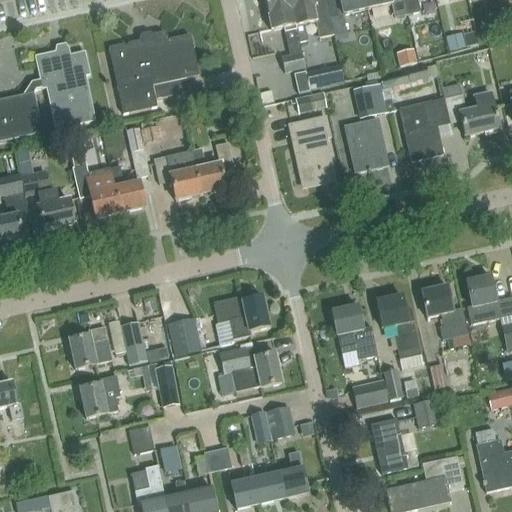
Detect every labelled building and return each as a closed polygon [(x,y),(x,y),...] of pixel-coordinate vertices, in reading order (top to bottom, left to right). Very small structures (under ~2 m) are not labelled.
[(305,71),(300,44),(299,44),(288,0),(263,0),(271,33),(284,30),(290,58),(282,59),(285,75),(305,71)] [(288,0),(299,44),(300,44),(308,42),(305,29),(316,27),(319,41),(334,37),(325,0),(288,0)] [(325,0),(334,37),(346,35),(342,17),(366,11),(363,0),(325,0)] [(389,0),(391,8),(404,6),(402,0),(389,0)] [(406,17),(420,14),(418,3),(428,0),(402,0),(404,6),(406,17)] [(108,50),(118,90),(124,116),(157,108),(155,101),(181,95),(178,82),(199,78),(190,37),(155,45),(151,43),(144,45),(140,43),(108,50)] [(36,91),(41,90),(46,89),(55,132),(95,123),(85,78),(90,77),(85,55),(58,61),(56,54),(34,58),(40,82),(32,84),(23,97),(0,102),(0,143),(42,135),(33,96),(36,91)] [(379,87),(385,115),(394,113),(391,99),(400,97),(399,94),(430,86),(428,79),(439,76),(436,66),(407,73),(407,76),(380,83),(381,87),(379,87)] [(306,74),(294,77),(298,96),(310,93),(306,74)] [(385,115),(379,87),(364,91),(371,118),(385,115)] [(441,91),(444,100),(461,96),(459,87),(441,91)] [(444,101),(449,125),(461,123),(464,138),(498,130),(490,94),(474,98),(477,111),(465,114),(461,97),(444,101)] [(322,95),(295,101),(298,116),(326,109),(322,95)] [(444,101),(398,111),(402,126),(407,147),(411,164),(442,157),(436,128),(449,125),(444,101)] [(231,109),(218,112),(223,131),(235,128),(231,109)] [(294,143),(293,143),(303,189),(332,182),(323,142),(331,140),(326,119),(291,127),(294,143)] [(358,175),(387,168),(377,122),(344,129),(349,151),(353,150),(358,175)] [(143,146),(161,142),(158,129),(153,130),(152,123),(141,125),(142,132),(140,132),(143,146)] [(126,134),(137,181),(150,178),(138,131),(126,134)] [(195,172),(201,198),(226,192),(222,173),(234,170),(229,145),(217,148),(221,166),(206,169),(202,151),(191,153),(195,172)] [(201,198),(195,172),(171,177),(167,159),(154,162),(160,187),(172,184),(176,203),(201,198)] [(90,199),(95,222),(120,216),(115,190),(110,171),(88,175),(86,167),(72,171),(79,202),(90,199)] [(139,184),(123,188),(119,169),(110,171),(115,190),(120,216),(145,210),(139,184)] [(55,194),(48,195),(44,175),(20,180),(25,200),(37,197),(40,209),(36,210),(42,233),(74,226),(68,202),(57,205),(55,194)] [(0,200),(3,200),(8,219),(0,220),(0,242),(22,237),(18,217),(27,215),(18,178),(0,182),(0,200)] [(511,300),(500,303),(500,302),(496,303),(490,278),(466,284),(472,309),(466,311),(470,328),(511,318),(511,300)] [(441,317),(443,328),(439,329),(442,343),(447,342),(449,352),(469,347),(462,311),(452,313),(447,289),(421,294),(427,320),(441,317)] [(219,327),(225,325),(230,324),(234,342),(249,339),(248,334),(270,329),(263,300),(243,304),(242,299),(214,305),(219,327)] [(412,325),(414,325),(411,311),(405,312),(402,299),(376,304),(382,331),(398,327),(401,339),(394,340),(401,374),(422,369),(412,325)] [(371,330),(362,332),(357,309),(331,315),(336,338),(337,338),(341,357),(357,353),(359,363),(377,359),(371,330)] [(195,321),(167,327),(175,359),(202,353),(195,321)] [(511,322),(500,325),(506,353),(511,351),(511,322)] [(144,347),(151,346),(147,329),(140,331),(138,325),(120,329),(129,368),(148,364),(144,347)] [(111,364),(107,343),(104,330),(88,333),(89,339),(68,343),(75,372),(96,367),(111,364)] [(147,354),(149,365),(168,360),(166,350),(147,354)] [(253,350),(220,357),(225,377),(232,376),(237,395),(260,389),(261,391),(282,386),(275,356),(256,361),(253,350)] [(427,363),(433,392),(445,389),(439,361),(427,363)] [(163,411),(179,407),(170,364),(147,369),(152,392),(159,391),(163,411)] [(511,365),(502,367),(506,384),(511,382),(511,365)] [(403,400),(397,372),(383,375),(389,403),(403,400)] [(98,382),(99,388),(80,392),(86,420),(118,413),(115,400),(119,399),(115,379),(98,382)] [(388,405),(383,383),(351,390),(356,412),(388,405)] [(12,385),(0,388),(0,410),(9,409),(12,422),(22,420),(19,406),(17,406),(12,385)] [(405,393),(407,401),(418,399),(417,390),(405,393)] [(511,390),(491,395),(495,411),(511,407),(511,390)] [(413,407),(418,431),(438,427),(433,402),(413,407)] [(295,438),(289,410),(266,415),(272,443),(295,438)] [(380,476),(417,468),(413,453),(416,452),(413,436),(399,439),(396,422),(370,427),(380,476)] [(154,453),(149,429),(129,434),(135,457),(154,453)] [(511,454),(504,456),(501,443),(494,444),(491,432),(476,435),(478,447),(474,448),(485,495),(511,489),(511,454)] [(237,450),(242,469),(252,466),(247,448),(237,450)] [(219,473),(219,474),(232,471),(227,450),(217,453),(221,472),(219,473)] [(221,472),(217,453),(203,456),(204,458),(195,461),(199,478),(219,474),(219,473),(221,472)] [(284,501),(308,496),(302,471),(298,455),(288,457),(291,473),(279,476),(284,501)] [(458,469),(465,467),(463,457),(455,458),(458,469)] [(415,511),(450,504),(447,494),(462,491),(458,469),(455,458),(421,466),(425,483),(385,492),(389,511),(415,511)] [(15,470),(18,488),(38,484),(35,466),(15,470)] [(134,495),(137,507),(141,506),(141,511),(167,511),(165,501),(158,469),(145,471),(149,491),(134,495)] [(284,501),(279,476),(255,481),(261,506),(284,501)] [(261,506),(255,481),(232,486),(237,511),(261,506)] [(188,496),(191,511),(217,511),(213,491),(188,496)] [(77,511),(74,493),(48,499),(15,506),(16,511),(77,511)] [(165,501),(167,511),(191,511),(188,496),(165,501)]
